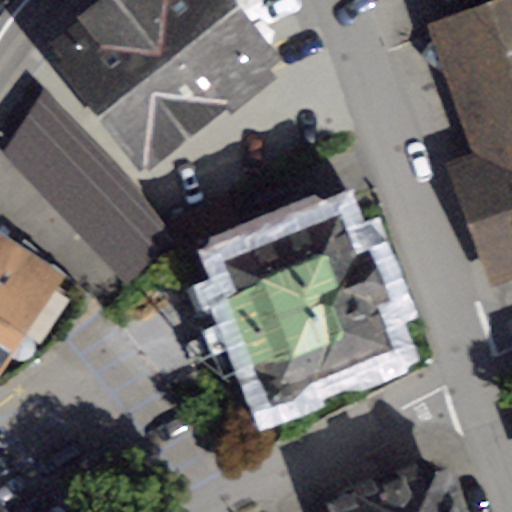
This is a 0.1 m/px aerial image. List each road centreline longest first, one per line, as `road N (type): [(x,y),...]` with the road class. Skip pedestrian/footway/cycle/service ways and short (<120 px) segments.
road 1 (residential): [(469,372),(339,0)]
road 2 (residential): [(197,511),(469,372)]
road 3 (residential): [(511,492),(469,372)]
